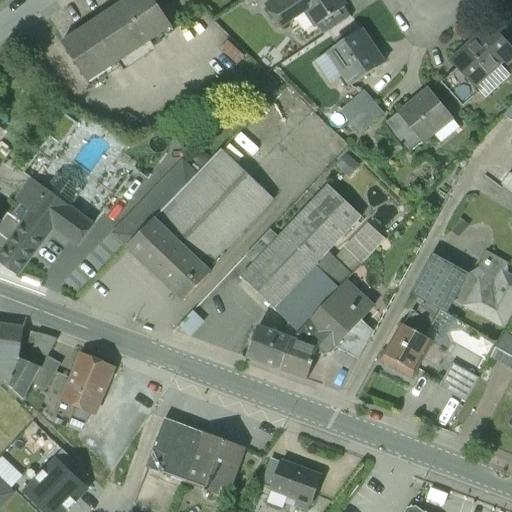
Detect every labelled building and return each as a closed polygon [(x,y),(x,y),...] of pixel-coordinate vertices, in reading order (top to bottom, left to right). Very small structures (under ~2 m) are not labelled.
[(153,0),(127,0),(62,44),(88,85),(173,29),(153,0)] [(254,0),(260,8),(271,0),(254,0)] [(339,0),(278,0),(267,8),(280,28),(305,12),(306,11),(317,27),(318,27),(344,9),(345,8),(339,0)] [(344,9),(318,27),(324,37),(351,19),(344,9)] [(361,31),(332,50),(343,66),(338,69),(351,87),(379,68),(368,51),(372,48),(361,31)] [(487,43),(482,37),(468,49),(467,47),(450,63),(457,70),(474,89),(474,88),(503,62),(506,65),(511,60),(511,50),(497,34),(487,43)] [(244,57),(228,43),(220,51),(236,66),(244,57)] [(474,89),(457,70),(440,84),(463,109),(479,94),(474,88),(474,89)] [(363,93),(337,116),(346,126),(372,103),(363,93)] [(452,119),(430,93),(414,106),(411,103),(410,104),(411,104),(398,114),(398,113),(397,114),(397,115),(421,144),(452,119)] [(372,103),(346,126),(357,139),(383,115),(372,103)] [(511,106),(502,117),(511,122),(511,106)] [(77,125),(62,114),(46,136),(61,147),(77,125)] [(421,144),(397,115),(384,126),(407,155),(421,144)] [(187,187),(153,222),(205,271),(273,201),(221,151),(187,187)] [(46,191),(30,180),(15,201),(21,205),(12,217),(22,224),(0,254),(0,264),(18,278),(54,230),(78,247),(94,226),(70,208),(82,192),(58,175),(46,191)] [(175,175),(113,235),(127,249),(153,222),(187,187),(175,175)] [(253,265),(240,279),(274,311),(314,267),(315,267),(361,218),(328,187),(253,265)] [(205,271),(153,222),(127,249),(183,303),(210,276),(205,271)] [(368,225),(344,250),(361,266),(385,241),(368,225)] [(270,231),(245,257),(253,265),(278,239),(270,231)] [(511,266),(487,252),(478,268),(482,270),(481,273),(495,286),(492,290),(478,282),(464,307),(478,315),(503,329),(510,315),(511,315),(511,313),(511,266)] [(469,276),(432,256),(410,295),(440,313),(446,316),(469,276)] [(314,267),(274,311),(288,324),(284,337),(292,340),(338,290),(315,267),(314,267)] [(292,340),(292,341),(318,350),(317,353),(323,356),(331,354),(336,349),(361,322),(372,309),(345,284),(292,340)] [(412,312),(403,327),(402,327),(385,357),(384,357),(383,359),(383,362),(384,364),(386,366),(389,367),(391,367),(394,365),(395,363),(403,368),(402,370),(403,373),(404,375),(406,377),(408,377),(411,377),(413,376),(415,374),(415,372),(415,369),(430,342),(425,339),(440,313),(423,303),(416,315),(412,312)] [(203,321),(194,312),(180,327),(189,336),(203,321)] [(361,322),(336,349),(358,361),(371,338),(362,330),(366,327),(361,322)] [(23,329),(0,325),(0,357),(19,360),(23,329)] [(284,337),(258,328),(246,360),(280,372),(292,341),(292,340),(284,337)] [(57,340),(38,334),(34,349),(49,355),(57,340)] [(511,351),(511,340),(503,335),(490,357),(504,365),(511,351)] [(318,350),(292,341),(280,372),(306,382),(317,353),(318,350)] [(113,369),(82,356),(63,402),(77,408),(71,420),(84,425),(85,426),(99,402),(99,401),(101,399),(113,369)] [(19,360),(0,357),(0,380),(9,389),(19,360)] [(41,369),(33,385),(46,392),(61,365),(48,358),(41,369)] [(19,360),(9,389),(23,401),(33,385),(41,369),(19,360)] [(478,380),(452,365),(439,388),(465,403),(478,380)] [(209,493),(213,484),(228,489),(243,449),(165,421),(147,469),(209,493)] [(0,479),(9,488),(15,494),(24,485),(26,483),(0,457),(0,479)] [(64,511),(86,489),(55,459),(23,493),(43,511),(64,511)] [(305,475),(280,466),(271,491),(311,506),(321,479),(306,473),(305,475)] [(0,509),(15,494),(0,480),(0,509)]
